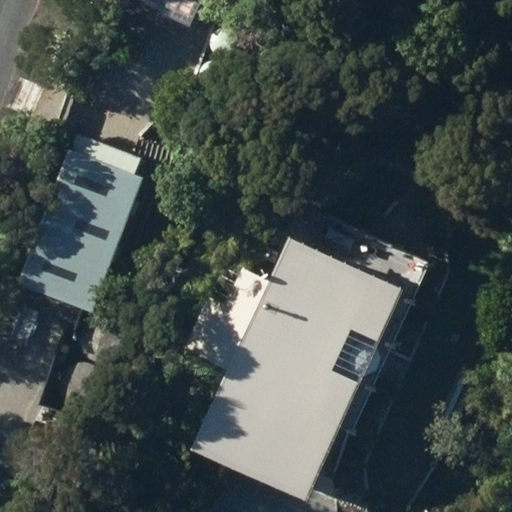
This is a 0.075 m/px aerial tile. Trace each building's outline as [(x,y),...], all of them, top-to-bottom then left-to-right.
[(217,49),(201,97),(225,105),(241,57),(217,49)] [(67,92),(56,128),(66,131),(77,96),(67,92)] [(85,152),(36,285),(114,314),(163,181),(85,152)] [(263,375),(226,454),(339,506),(437,293),(321,240),(300,285),(268,270),(242,326),(219,316),(204,348),(263,375)] [(0,482),(47,362),(0,343),(0,482)]
